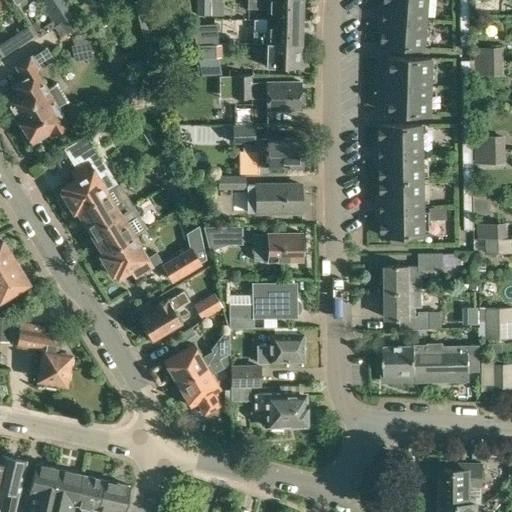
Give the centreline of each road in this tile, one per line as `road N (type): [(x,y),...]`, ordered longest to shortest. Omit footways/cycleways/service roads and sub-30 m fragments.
road 1 (residential): [(368,422),(347,411),(336,388),(331,0)]
road 2 (residential): [(153,450),(148,406),(0,158)]
road 3 (residential): [(340,504),(292,483),(153,450)]
road 4 (residential): [(153,450),(0,420)]
road 5 (residential): [(511,428),(368,422)]
